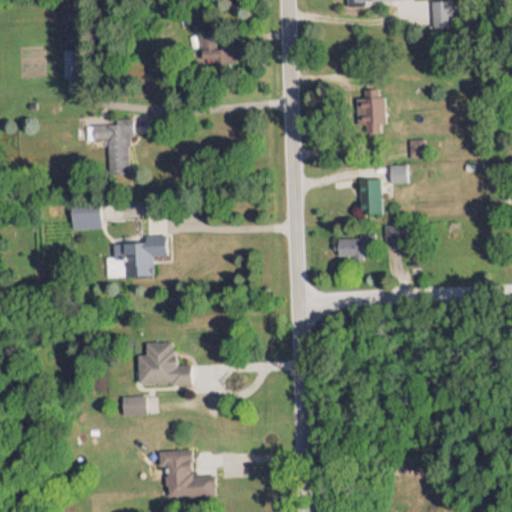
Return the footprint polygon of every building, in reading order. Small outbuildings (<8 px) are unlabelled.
[(75,43),(61,43),(61,65),(75,65),(75,43)] [(380,88),(373,88),(373,84),(363,84),(363,90),(352,91),(354,125),(381,124),(380,88)] [(360,172),(360,207),(377,207),(377,172),(360,172)] [(163,227),(142,227),(142,236),(110,236),(111,253),(122,253),(122,268),(149,267),(149,252),(163,252),(163,227)] [(335,231),(335,251),(358,251),(358,232),(335,231)] [(136,348),(137,380),(188,379),(187,357),(173,357),(173,334),(142,335),(142,348),(136,348)] [(190,443),(155,443),(155,459),(166,459),(167,488),(202,487),(202,469),(190,469),(190,443)]
